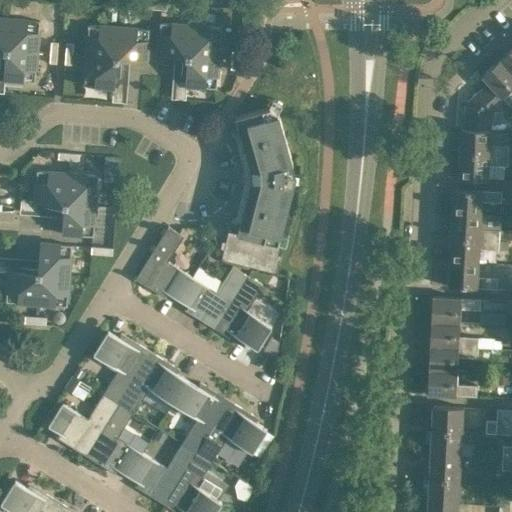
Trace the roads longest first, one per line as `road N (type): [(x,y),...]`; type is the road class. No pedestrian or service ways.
road 1 (residential): [(389,511),(400,290),(417,266),(422,97),(439,53),(497,0)]
road 2 (secondary): [(297,511),(340,329),(369,71)]
road 3 (residential): [(0,147),(21,143),(55,111),(133,118),(192,157)]
road 4 (residential): [(267,393),(111,289)]
road 5 (residential): [(111,289),(192,157)]
road 6 (residential): [(127,511),(0,435)]
road 7 (residential): [(28,391),(48,385),(111,289)]
